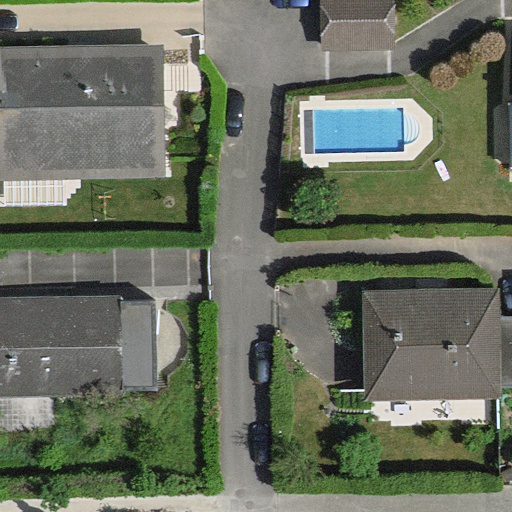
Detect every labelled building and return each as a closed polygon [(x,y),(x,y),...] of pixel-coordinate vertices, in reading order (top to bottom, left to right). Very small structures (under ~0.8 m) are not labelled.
[(403,38),(401,0),(329,0),(331,40),(403,38)] [(165,46),(0,47),(0,113),(1,185),(167,183),(165,46)] [(495,293),(366,295),(368,401),(497,399),(495,293)] [(0,423),(84,423),(84,348),(86,347),(86,296),(16,296),(16,347),(0,347),(0,423)] [(186,423),(186,296),(116,296),(116,348),(86,347),(84,348),(84,423),(186,423)]
